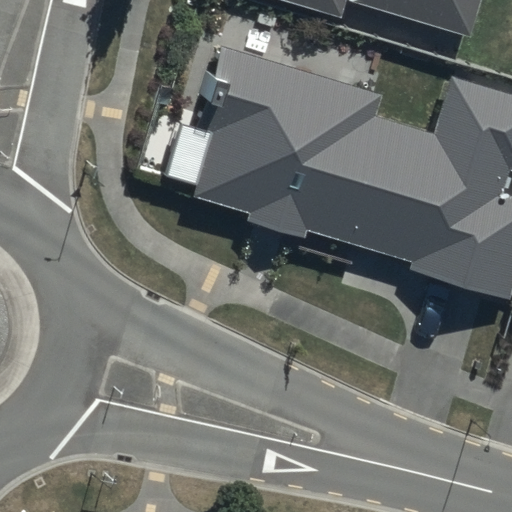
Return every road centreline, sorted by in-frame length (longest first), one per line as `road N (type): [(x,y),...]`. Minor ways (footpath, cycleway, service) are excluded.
road 1 (residential): [(79,309),(250,376),(366,455)]
road 2 (residential): [(366,455),(242,458),(52,410)]
road 3 (residential): [(67,0),(25,218)]
road 4 (residential): [(511,498),(366,455)]
